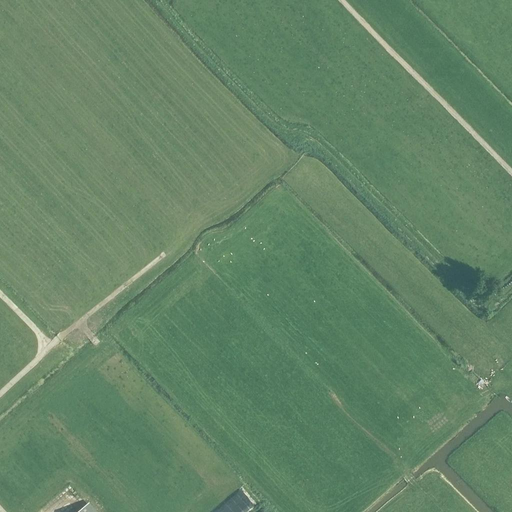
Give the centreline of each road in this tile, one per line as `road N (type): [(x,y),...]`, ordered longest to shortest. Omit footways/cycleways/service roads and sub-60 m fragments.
road 1 (track): [(511,284),(491,302),(475,299),(319,144),(277,125),(155,0)]
road 2 (track): [(511,170),(344,0)]
road 3 (track): [(0,292),(45,347),(165,253)]
road 4 (track): [(467,395),(403,462),(444,511)]
